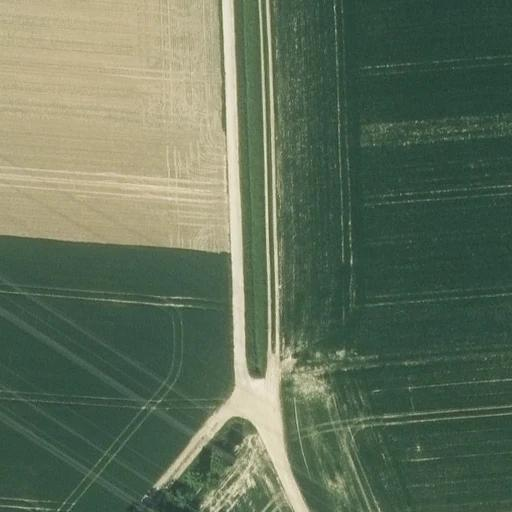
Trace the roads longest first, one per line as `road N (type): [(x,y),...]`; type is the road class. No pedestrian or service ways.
road 1 (track): [(265,407),(266,210),(248,0)]
road 2 (track): [(227,0),(242,392)]
road 3 (track): [(141,511),(242,392)]
